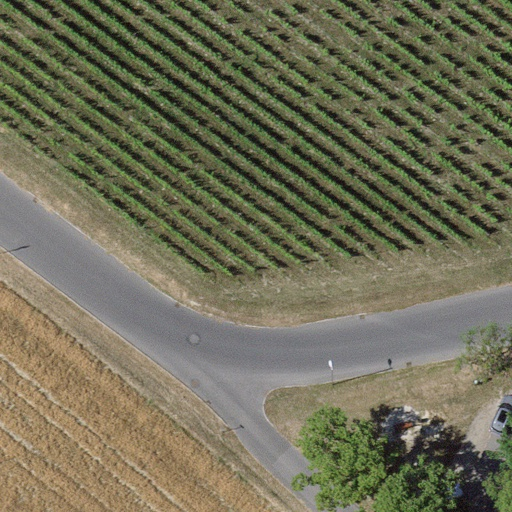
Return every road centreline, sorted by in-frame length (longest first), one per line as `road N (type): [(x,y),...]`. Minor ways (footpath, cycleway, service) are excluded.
road 1 (unclassified): [(511,316),(259,360),(200,355)]
road 2 (unclassified): [(200,355),(0,209)]
road 3 (residential): [(200,355),(258,437),(334,511)]
